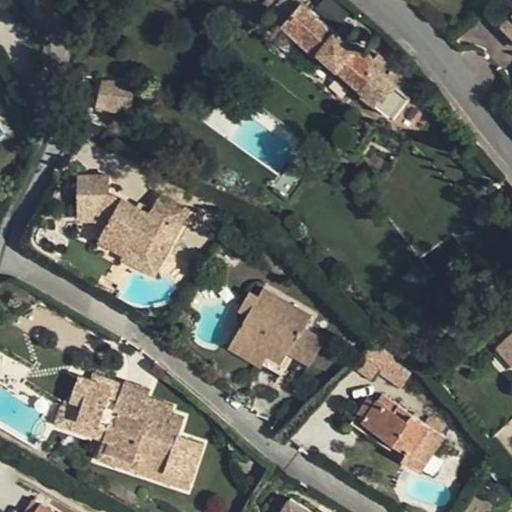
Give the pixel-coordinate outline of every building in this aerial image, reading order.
[(304,0),(280,0),(273,8),(269,12),(285,25),(287,24),(320,53),(322,50),(363,86),(380,67),(372,60),(375,55),(350,32),(346,38),(305,0),(304,0)] [(142,50),(104,27),(84,97),(119,112),(124,104),(133,109),(138,76),(120,70),(126,56),(140,59),(142,50)] [(240,90),(214,125),(232,137),(250,114),(257,103),(240,90)] [(377,122),(356,110),(336,145),(357,158),(377,122)] [(77,180),(78,218),(95,218),(106,224),(96,238),(126,254),(131,246),(144,254),(148,245),(163,253),(186,215),(158,200),(151,212),(148,219),(139,214),(108,196),(110,180),(77,180)] [(148,219),(151,212),(142,208),(139,214),(148,219)] [(149,277),(163,253),(148,245),(144,254),(131,246),(126,254),(121,261),(149,277)] [(284,370),(293,354),(291,353),(304,330),(311,316),(262,288),(258,297),(250,293),(240,310),(248,314),(229,346),(275,373),(278,368),(284,370)] [(511,327),(497,340),(511,358),(511,357),(511,327)] [(323,340),(304,330),(291,353),(293,354),(310,363),(323,340)] [(0,344),(0,381),(18,391),(34,363),(0,344)] [(117,398),(122,383),(91,374),(89,381),(104,386),(108,389),(108,391),(108,395),(117,398)] [(184,417),(170,412),(146,404),(148,395),(150,388),(123,380),(122,383),(117,398),(108,395),(108,391),(108,389),(104,386),(89,381),(77,377),(71,399),(80,403),(76,418),(99,425),(100,420),(111,422),(105,439),(110,441),(106,450),(133,459),(143,432),(174,442),(165,469),(191,478),(203,442),(178,434),(184,417)] [(410,450),(406,456),(423,468),(446,434),(385,393),(380,401),(370,396),(358,415),(410,450)] [(172,404),(148,395),(146,404),(170,412),(172,404)] [(54,422),(105,439),(111,422),(100,420),(99,425),(76,418),(80,403),(71,399),(66,397),(58,412),(54,422)] [(353,422),(406,456),(410,450),(358,415),(353,422)] [(165,469),(133,459),(106,450),(110,441),(105,439),(98,458),(188,488),(191,478),(165,469)] [(323,511),(316,507),(313,511),(289,496),(279,511),(323,511)] [(34,498),(25,511),(35,511),(41,503),(34,498)] [(54,511),(41,503),(35,511),(54,511)]
